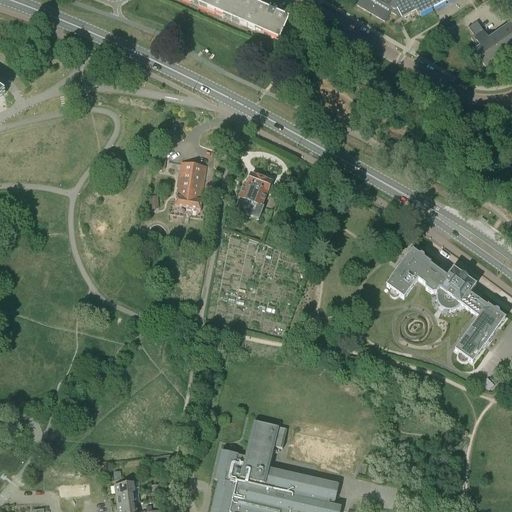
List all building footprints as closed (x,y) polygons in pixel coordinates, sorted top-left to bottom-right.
[(183,0),(183,1),(215,15),(221,0),(183,0)] [(245,2),(245,0),(243,0),(243,1),(240,0),(221,0),(215,15),(247,29),(257,7),(245,2)] [(360,0),(356,7),(385,24),(391,13),(396,17),(399,15),(402,20),(416,13),(418,17),(451,0),(360,0)] [(272,11),(270,10),(269,12),(257,7),(247,29),(279,43),(278,43),(280,44),(282,39),(284,36),(283,36),(290,21),(289,21),(288,21),(277,16),(278,14),(276,13),(275,15),(271,13),(272,11)] [(469,28),(471,31),(473,36),(470,38),(477,48),(473,50),(485,68),(511,49),(511,23),(489,40),(477,23),(469,28)] [(165,170),(167,161),(158,160),(157,170),(165,170)] [(181,164),(180,173),(176,197),(177,197),(175,207),(201,211),(202,201),(201,201),(206,168),(181,164)] [(240,201),(235,212),(258,221),(264,208),(262,207),(267,194),(271,183),(252,176),(247,187),(244,186),(239,200),(240,201)] [(157,208),(157,196),(147,197),(148,209),(157,208)] [(399,298),(404,301),(418,282),(425,287),(425,291),(432,295),(431,298),(431,300),(431,302),(432,304),(432,306),(433,308),(435,310),(436,312),(438,314),(439,315),(441,316),(443,317),(445,317),(448,318),(450,318),(452,317),(454,317),(456,316),(458,315),(460,314),(461,312),(464,309),(479,320),(455,352),(460,356),(459,357),(458,359),(459,361),(460,362),(461,363),(462,364),(464,364),(465,364),(466,363),(468,361),(472,364),(484,348),(494,336),(493,336),(505,320),(500,316),(499,313),(497,311),(494,311),(488,307),(487,308),(469,295),(474,288),(475,288),(476,286),(475,285),(475,286),(467,280),(463,276),(455,271),(454,270),(453,271),(447,279),(430,266),(430,265),(424,261),(424,258),(421,256),(419,257),(413,252),(408,258),(390,282),(391,283),(386,288),(391,292),(390,293),(390,294),(390,295),(390,297),(390,298),(391,299),(392,300),(394,300),(395,300),(397,300),(397,299),(398,299),(399,298)] [(244,456),(218,451),(213,480),(215,480),(209,511),(338,511),(340,506),(334,505),(338,482),(268,470),(272,446),(282,448),(285,428),(250,422),(244,456)] [(356,445),(295,432),(290,457),(351,469),(356,445)] [(116,496),(135,494),(133,484),(114,486),(116,496)] [(138,494),(135,494),(116,496),(117,506),(136,504),(139,504),(138,494)]
